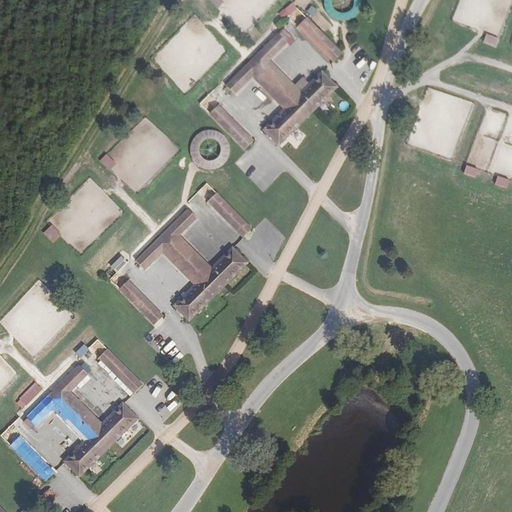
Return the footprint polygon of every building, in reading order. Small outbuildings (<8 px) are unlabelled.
[(219,0),(208,0),(216,8),(222,3),(219,0)] [(352,0),(326,0),(331,22),(356,17),(352,0)] [(283,18),(297,10),(293,3),(278,12),(283,18)] [(311,5),(305,12),(312,18),(318,10),(311,5)] [(334,61),(342,54),(307,17),(299,25),(334,61)] [(495,46),(497,37),(484,33),(482,43),(495,46)] [(280,34),(227,85),(235,93),(254,75),(286,108),(264,130),(279,145),(336,87),(322,73),(300,94),(269,60),(287,42),(280,34)] [(149,58),(155,67),(162,62),(157,53),(149,58)] [(218,106),(211,113),(245,150),(253,142),(218,106)] [(193,168),(226,167),(225,149),(217,149),(217,144),(204,144),(204,151),(200,151),(200,156),(194,156),(194,147),(193,148),(193,168)] [(105,153),(98,161),(109,170),(116,163),(105,153)] [(476,178),(478,168),(464,165),(462,174),(476,178)] [(496,175),(493,184),(506,189),(509,180),(496,175)] [(209,201),(244,236),(252,229),(217,193),(209,201)] [(189,321),(247,263),(233,249),(211,270),(178,236),(197,218),(189,211),(136,261),(143,269),(162,251),(196,285),(175,306),(189,321)] [(52,243),(59,236),(49,226),(42,233),(52,243)] [(113,272),(127,266),(123,257),(109,263),(113,272)] [(120,290),(155,325),(162,317),(127,282),(120,290)] [(99,357),(135,393),(143,385),(107,350),(99,357)] [(28,419),(36,426),(55,408),(88,442),(66,463),(81,478),(139,420),(124,405),(103,427),(70,393),(88,374),(80,367),(28,419)] [(35,382),(14,401),(21,409),(43,390),(35,382)] [(11,446),(46,481),(53,473),(18,438),(11,446)]
